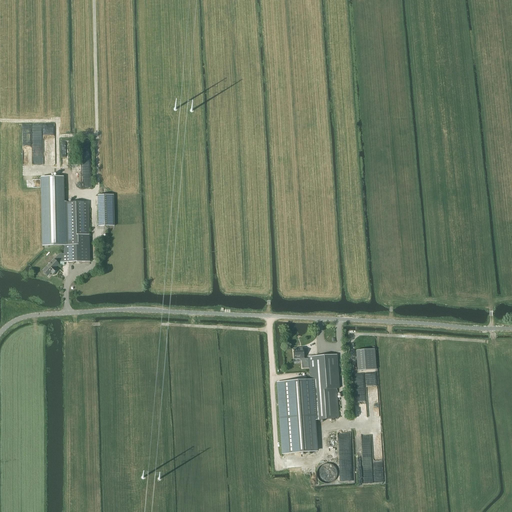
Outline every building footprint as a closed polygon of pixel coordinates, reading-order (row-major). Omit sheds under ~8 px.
[(63,202),(62,177),(41,177),(43,246),(64,246),(64,254),(64,261),(64,262),(90,262),(88,202),(63,202)] [(98,196),(98,226),(114,226),(113,195),(98,196)] [(64,261),(64,254),(60,254),(54,260),(43,271),(44,272),(44,273),(44,274),(45,274),(46,274),(47,274),(48,275),(51,272),(53,274),(57,270),(55,268),(58,264),(58,263),(60,261),(64,261)] [(293,351),(293,352),(294,359),(300,359),(300,360),(301,360),(302,368),(308,368),(309,368),(310,380),(313,420),(338,418),(336,389),(339,388),(336,355),(308,357),(309,359),(308,359),(304,359),(304,358),(303,348),(293,349),(293,351)] [(356,351),(357,371),(375,370),(374,349),(356,351)] [(310,380),(277,383),(282,454),(315,451),(313,420),(310,380)]
